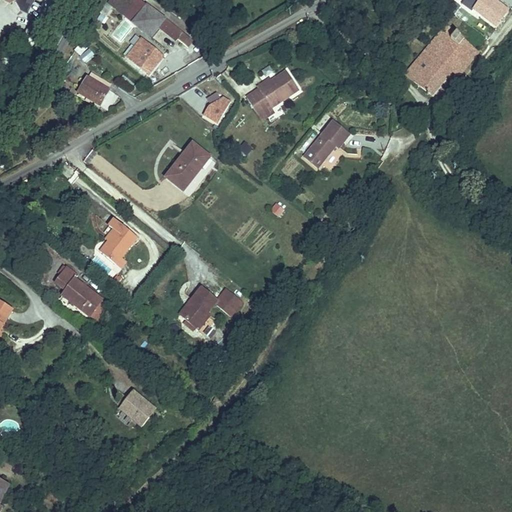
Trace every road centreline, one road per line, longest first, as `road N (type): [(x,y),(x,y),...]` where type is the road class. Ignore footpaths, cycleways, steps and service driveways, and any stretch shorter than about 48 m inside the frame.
road 1 (unclassified): [(130,511),(227,433),(362,216),(511,24)]
road 2 (residential): [(0,202),(328,0)]
road 3 (secondary): [(0,121),(59,46),(83,0)]
